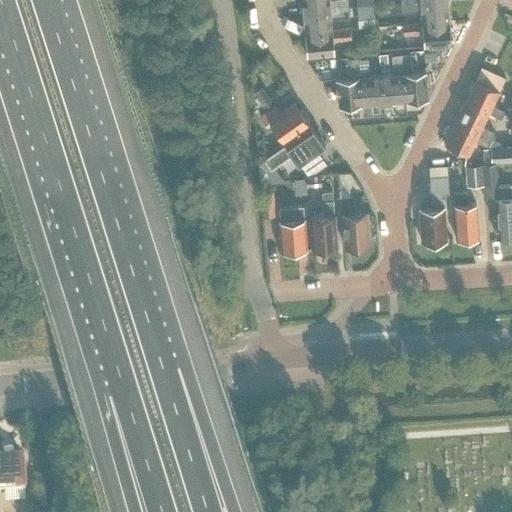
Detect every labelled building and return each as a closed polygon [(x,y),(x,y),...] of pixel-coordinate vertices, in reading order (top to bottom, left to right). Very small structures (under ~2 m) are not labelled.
[(300,0),(301,10),(347,6),(346,0),(300,0)] [(420,22),(448,20),(445,0),(420,0),(400,2),(401,11),(419,10),(420,22)] [(374,27),(371,5),(356,6),(358,28),(374,27)] [(331,30),(329,18),(348,16),(347,6),(301,10),(303,33),(331,30)] [(448,20),(420,22),(402,24),(403,34),(421,32),(422,45),(450,43),(448,20)] [(350,38),(349,29),(349,28),(347,29),(331,30),(303,33),(305,55),(333,53),(332,40),(350,38)] [(438,61),(437,51),(424,52),(424,62),(438,61)] [(401,54),(404,100),(427,98),(425,71),(411,72),(409,53),(401,54)] [(382,102),(404,100),(401,54),(390,55),(392,74),(380,75),(382,102)] [(382,102),(380,75),(367,76),(365,57),(356,58),(359,104),(382,102)] [(337,106),(359,104),(356,58),(346,59),(347,77),(334,79),(337,106)] [(464,100),(475,106),(499,118),(503,111),(490,104),(497,90),(474,79),(464,100)] [(263,110),(273,103),(262,86),(252,93),(263,110)] [(490,138),(491,137),(493,132),(480,126),(487,112),(475,106),(464,100),(454,121),(490,138)] [(307,123),(292,103),(279,112),(274,104),(258,115),(263,122),(262,123),(265,126),(269,123),(281,141),(307,123)] [(487,145),(490,138),(454,121),(443,143),(467,155),(475,139),(487,145)] [(298,164),(324,147),(308,125),(283,143),(283,144),(257,164),(263,172),(269,167),(270,168),(290,153),(298,164)] [(490,138),(487,144),(490,146),(484,146),(484,159),(491,158),(492,160),(511,159),(511,143),(500,144),(500,140),(491,137),(490,138)] [(482,185),(481,185),(482,195),(492,194),(495,235),(511,234),(511,185),(496,186),(494,163),(480,164),(482,185)] [(466,186),(481,185),(482,185),(480,164),(464,165),(466,186)] [(442,206),(441,192),(448,192),(446,175),(429,176),(430,200),(432,200),(433,207),(418,208),(420,241),(429,240),(432,242),(437,242),(439,239),(445,239),(442,206)] [(306,186),(320,185),(319,176),(305,177),(306,186)] [(311,248),(335,246),(331,190),(321,191),(322,214),(308,215),(311,248)] [(465,205),(464,191),(452,192),(455,238),(460,238),(462,240),(468,240),(470,237),(477,237),(475,204),(465,205)] [(261,217),(273,216),(272,192),(260,192),(261,217)] [(353,213),(351,196),(340,196),(342,214),(341,214),(343,246),(353,245),(355,247),(361,247),(362,244),(367,244),(366,213),(353,213)] [(280,250),(305,249),(302,207),(277,208),(278,220),(277,220),(280,250)] [(0,457),(0,493),(24,492),(22,456),(0,457)]
